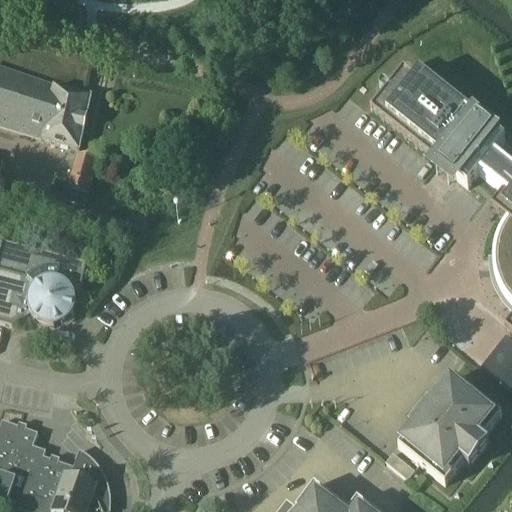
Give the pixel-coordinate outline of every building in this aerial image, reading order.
[(0,131),(73,153),(89,100),(64,91),(0,71),(0,131)] [(511,322),(505,332),(511,337),(511,179),(491,162),(506,145),(419,76),(415,81),(404,72),(371,113),(468,191),(482,173),(505,193),(491,210),(511,226),(511,322)] [(83,212),(96,165),(76,160),(64,207),(83,212)] [(72,319),(73,317),(74,315),(75,313),(75,311),(76,309),(76,307),(76,305),(76,303),(75,301),(75,299),(74,297),(73,295),(81,290),(88,267),(0,243),(0,326),(13,330),(31,319),(32,321),(34,322),(35,324),(37,325),(40,327),(44,329),(46,330),(48,330),(53,330),(57,330),(59,329),(61,328),(63,328),(65,327),(66,325),(68,324),(70,322),(71,321),(72,319)] [(511,357),(511,344),(506,340),(488,363),(500,372),(511,357)] [(470,471),(489,447),(483,442),(502,419),(455,381),(398,451),(445,489),(464,466),(470,471)] [(322,434),(360,464),(370,451),(333,421),(322,434)] [(31,458),(33,450),(37,437),(2,425),(0,430),(0,507),(7,509),(25,456),(31,458)] [(71,481),(74,472),(73,471),(78,460),(75,457),(67,450),(61,467),(43,461),(45,455),(33,450),(31,458),(38,460),(30,482),(25,480),(14,511),(15,511),(54,511),(66,480),(71,481)] [(407,484),(415,475),(393,457),(385,467),(407,484)] [(108,511),(106,505),(102,494),(96,484),(90,475),(83,466),(78,461),(75,472),(74,472),(71,481),(66,480),(54,511),(108,511)] [(350,511),(345,511),(314,489),(301,506),(296,511),(294,511),(368,511),(357,503),(350,511)]
